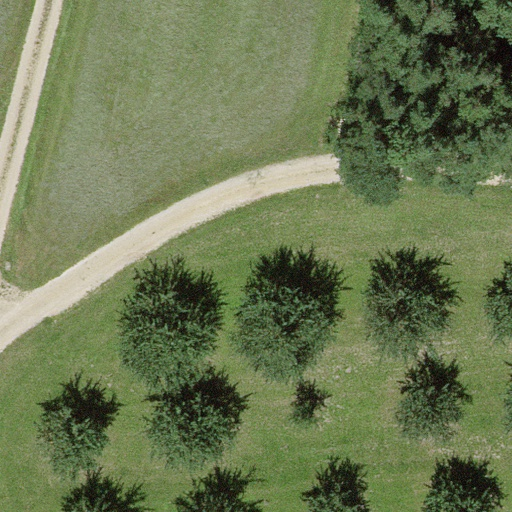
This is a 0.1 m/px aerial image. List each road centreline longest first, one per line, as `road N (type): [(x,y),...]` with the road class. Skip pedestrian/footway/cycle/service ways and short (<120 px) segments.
road 1 (track): [(0,324),(170,214),(303,166),(511,179)]
road 2 (track): [(0,189),(45,0)]
